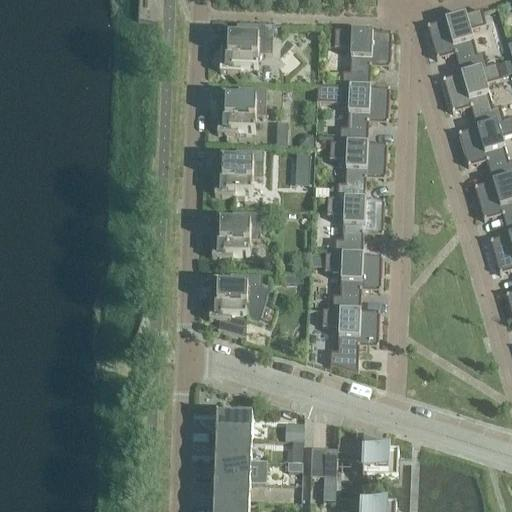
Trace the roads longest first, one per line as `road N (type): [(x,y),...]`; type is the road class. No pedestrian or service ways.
road 1 (residential): [(389,417),(397,389),(414,49)]
road 2 (residential): [(189,363),(199,0)]
road 3 (residential): [(511,375),(414,49)]
road 4 (residential): [(389,417),(189,363)]
road 5 (residential): [(183,511),(189,363)]
road 6 (residential): [(511,454),(389,417)]
